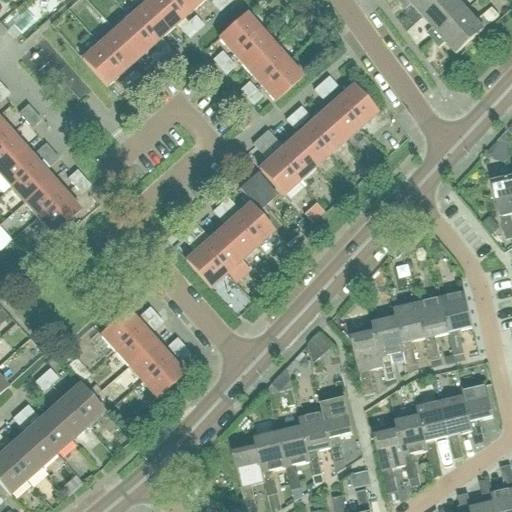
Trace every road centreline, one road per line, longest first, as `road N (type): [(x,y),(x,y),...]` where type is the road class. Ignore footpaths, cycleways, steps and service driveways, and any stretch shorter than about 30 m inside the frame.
road 1 (residential): [(251,368),(131,231),(137,209),(210,142),(179,106),(133,149),(98,113),(72,134),(0,54)]
road 2 (residential): [(511,432),(477,283),(416,195)]
road 3 (residential): [(251,368),(416,195)]
road 4 (residential): [(449,150),(338,0)]
road 5 (residential): [(151,475),(251,368)]
road 6 (residential): [(407,511),(511,437)]
